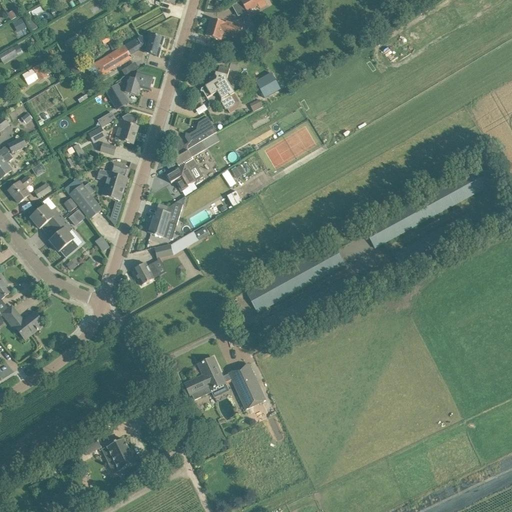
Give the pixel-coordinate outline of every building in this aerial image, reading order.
[(263,0),(242,0),(241,1),(247,12),(259,6),(257,2),(260,0),(263,0),(264,2),(265,2),(263,0)] [(388,13),(381,18),(384,22),(391,18),(388,13)] [(342,19),(344,35),(353,34),(351,18),(342,19)] [(225,24),(211,19),(206,37),(221,41),(223,34),(238,38),(242,27),(226,22),(225,24)] [(14,24),(18,31),(25,27),(21,20),(14,24)] [(112,52),(93,64),(100,77),(131,58),(130,56),(139,50),(140,48),(145,50),(144,52),(144,53),(149,55),(159,57),(164,39),(160,38),(155,36),(149,35),(148,38),(141,36),(117,49),(112,52)] [(113,41),(108,44),(112,52),(117,49),(113,41)] [(19,56),(13,47),(0,55),(0,58),(5,65),(19,56)] [(40,81),(50,75),(43,63),(33,69),(40,81)] [(201,92),(203,93),(207,99),(218,92),(222,100),(221,102),(225,110),(228,110),(230,114),(238,109),(239,103),(227,81),(230,69),(219,67),(218,73),(216,73),(215,75),(209,79),(212,83),(201,89),(201,92)] [(149,91),(151,85),(153,85),(154,81),(152,81),(153,78),(138,74),(136,81),(127,78),(124,90),(125,90),(125,92),(138,96),(140,88),(149,91)] [(256,82),(265,99),(273,94),(270,89),(278,84),(272,74),(264,78),(256,82)] [(116,110),(128,103),(117,84),(104,91),(116,110)] [(259,101),(250,105),(254,112),(263,108),(259,101)] [(198,114),(206,110),(203,105),(195,110),(198,114)] [(0,131),(9,125),(3,117),(0,119),(0,131)] [(178,142),(176,151),(180,157),(186,153),(188,152),(199,145),(199,144),(202,142),(208,139),(217,133),(208,118),(198,123),(200,125),(198,126),(196,131),(189,135),(186,134),(185,138),(189,144),(184,146),(182,143),(178,142)] [(125,123),(123,131),(119,130),(116,140),(133,145),(138,127),(125,123)] [(93,144),(106,137),(100,127),(87,134),(93,144)] [(1,158),(0,158),(0,180),(8,174),(12,171),(6,163),(12,158),(8,153),(10,151),(11,153),(27,146),(22,138),(8,145),(0,151),(0,155),(2,158),(1,158)] [(113,156),(116,147),(102,143),(99,152),(113,156)] [(178,158),(175,160),(178,166),(179,166),(192,158),(206,150),(202,143),(199,145),(188,152),(186,153),(180,157),(178,158)] [(100,170),(97,179),(107,182),(102,196),(121,202),(128,179),(127,179),(130,169),(112,164),(110,173),(100,170)] [(180,168),(166,176),(171,184),(174,182),(175,182),(181,193),(190,188),(189,186),(197,182),(204,178),(198,167),(190,171),(186,164),(180,168)] [(474,168),(363,229),(375,249),(486,188),(474,168)] [(236,185),(227,172),(221,176),(230,189),(236,185)] [(19,204),(22,202),(30,196),(25,189),(32,183),(28,177),(20,183),(9,191),(19,204)] [(70,195),(90,220),(102,210),(90,196),(82,185),(78,180),(65,190),(70,195)] [(46,185),(43,187),(35,192),(39,199),(47,193),(50,191),(46,185)] [(232,206),(241,202),(235,190),(226,195),(232,206)] [(69,212),(76,206),(70,199),(63,205),(69,212)] [(153,224),(151,223),(148,233),(150,234),(155,235),(155,237),(156,237),(157,236),(163,238),(168,223),(177,226),(183,205),(176,203),(170,207),(168,207),(166,214),(160,212),(159,212),(157,219),(155,218),(153,224)] [(38,212),(31,218),(40,229),(48,223),(53,229),(64,220),(55,209),(51,213),(45,206),(38,212)] [(115,207),(111,220),(118,222),(122,209),(115,207)] [(402,272),(476,232),(467,214),(393,254),(402,272)] [(69,233),(73,230),(64,220),(53,229),(58,235),(50,241),(59,253),(60,251),(66,258),(79,248),(73,241),(74,240),(69,233)] [(200,242),(210,236),(206,228),(195,234),(200,242)] [(94,243),(102,251),(108,246),(99,237),(94,243)] [(157,259),(173,255),(186,248),(181,239),(171,245),(155,249),(157,259)] [(333,243),(245,291),(257,313),(345,265),(333,243)] [(146,264),(133,271),(142,286),(154,279),(153,276),(158,273),(153,264),(147,267),(146,264)] [(271,341),(361,296),(351,275),(261,321),(271,341)] [(0,301),(11,293),(0,277),(0,301)] [(44,325),(35,314),(24,323),(12,307),(4,313),(25,340),(32,334),(31,333),(36,329),(37,331),(38,330),(38,329),(43,325),(44,325)] [(195,400),(197,399),(211,392),(211,391),(225,384),(224,383),(231,380),(245,411),(266,401),(249,364),(228,374),(221,377),(213,359),(199,365),(204,376),(185,385),(190,395),(192,395),(195,400)] [(176,409),(181,418),(184,423),(189,421),(182,407),(176,409)] [(95,437),(95,438),(82,444),(81,444),(81,445),(86,455),(86,456),(87,455),(100,448),(100,449),(101,448),(101,447),(96,438),(96,437),(95,437)] [(122,440),(109,447),(108,447),(107,447),(108,449),(115,462),(109,465),(114,474),(119,471),(120,472),(121,471),(134,465),(135,465),(136,464),(135,463),(130,454),(131,454),(130,453),(129,451),(129,450),(128,450),(124,441),(123,439),(122,440)]
